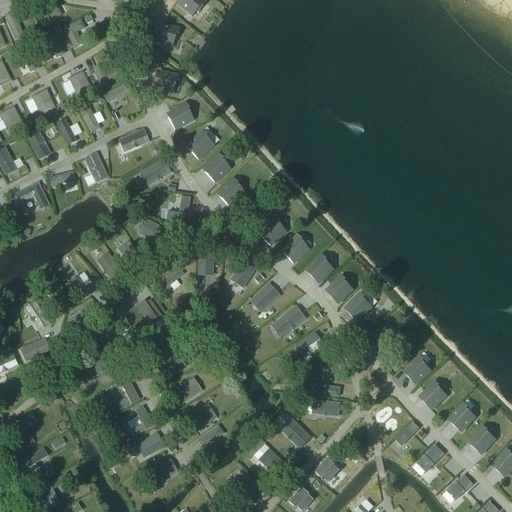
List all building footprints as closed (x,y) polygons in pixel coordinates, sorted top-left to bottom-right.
[(192,17),(197,11),(198,12),(205,4),(200,0),(179,0),(177,4),(192,17)] [(46,12),(42,4),(33,9),(42,25),(63,14),(58,6),(46,12)] [(24,35),(14,11),(6,15),(16,39),(24,35)] [(82,19),(64,28),(75,48),(84,44),(77,32),(86,27),(82,19)] [(175,40),(176,41),(179,30),(165,27),(165,30),(157,27),(153,42),(173,47),(175,40)] [(55,33),(38,42),(43,50),(51,46),(57,58),(66,53),(55,33)] [(29,46),(20,50),(31,72),(40,67),(29,46)] [(3,61),(0,62),(0,86),(12,80),(3,61)] [(123,75),(119,66),(106,72),(102,64),(93,68),(101,85),(123,75)] [(93,91),(84,71),(68,78),(77,98),(93,91)] [(163,77),(156,75),(152,89),(172,94),(174,87),(176,87),(178,77),(164,74),(163,77)] [(125,85),(103,96),(107,103),(125,94),(126,95),(129,93),(129,92),(128,89),(127,89),(125,85)] [(57,108),(48,89),(32,96),(41,116),(57,108)] [(56,106),(59,112),(65,109),(62,103),(56,106)] [(191,114),(186,104),(173,111),(175,114),(168,118),(175,131),(193,121),(189,115),(191,114)] [(25,125),(15,106),(0,114),(0,115),(9,133),(25,125)] [(88,108),(79,113),(91,136),(100,131),(88,108)] [(65,120),(56,125),(68,148),(77,143),(65,120)] [(148,143),(143,131),(121,140),(120,143),(121,146),(123,146),(125,151),(127,151),(148,143)] [(38,132),(26,139),(38,163),(50,157),(38,132)] [(210,140),(202,132),(192,142),(194,144),(188,150),(198,160),(213,146),(208,141),(210,140)] [(56,162),(69,156),(60,137),(47,143),(56,162)] [(161,145),(154,148),(157,156),(164,152),(161,145)] [(8,148),(0,152),(0,167),(6,178),(20,170),(8,148)] [(96,155),(84,160),(96,185),(107,180),(96,155)] [(215,183),(229,169),(225,164),(226,163),(219,155),(208,165),(210,167),(204,173),(215,183)] [(163,161),(141,173),(149,186),(170,174),(163,161)] [(74,171),(49,178),(52,187),(76,181),(74,171)] [(239,189),(241,188),(234,180),(223,190),(225,192),(219,197),(230,208),(244,194),(239,189)] [(37,185),(14,197),(19,206),(33,199),(40,211),(48,207),(37,185)] [(176,186),(169,185),(168,191),(175,193),(176,186)] [(168,212),(167,220),(166,220),(166,221),(184,223),(184,222),(183,222),(184,215),(188,215),(190,198),(181,197),(179,214),(168,212)] [(260,208),(253,200),(242,210),(244,212),(239,218),(249,229),(264,214),(259,209),(260,208)] [(270,247),(285,233),(280,227),(281,226),(274,218),(264,228),(266,230),(260,236),(270,247)] [(172,236),(146,223),(139,238),(165,251),(172,236)] [(293,264),(308,250),(303,245),(305,244),(297,236),(287,246),(289,248),(283,254),(293,264)] [(133,274),(145,265),(129,243),(117,251),(133,274)] [(156,253),(148,260),(153,265),(160,258),(156,253)] [(214,254),(199,253),(198,278),(213,279),(214,254)] [(99,263),(112,282),(122,275),(109,256),(106,255),(103,257),(103,259),(99,261),(99,263)] [(318,284),(333,270),(328,265),(330,264),(322,256),(312,266),(314,268),(308,274),(318,284)] [(243,262),(231,279),(244,287),(255,269),(243,262)] [(184,277),(178,270),(159,286),(164,293),(184,277)] [(264,280),(259,275),(255,279),(260,284),(264,280)] [(338,305),(353,291),(348,285),(349,284),(342,276),(331,286),(334,288),(328,294),(338,305)] [(86,288),(78,277),(71,281),(84,299),(102,287),(97,280),(86,288)] [(281,295),(270,283),(251,300),(262,313),(281,295)] [(70,301),(58,284),(45,293),(57,310),(70,301)] [(368,302),(361,294),(350,304),(352,306),(346,312),(357,322),(372,308),(367,303),(368,302)] [(164,318),(150,299),(125,317),(138,336),(164,318)] [(50,328),(37,305),(24,312),(38,335),(50,328)] [(307,318),(297,306),(272,325),(282,337),(307,318)] [(92,307),(68,322),(76,333),(99,318),(92,307)] [(318,322),(323,319),(319,313),(314,317),(318,322)] [(378,355),(393,340),(388,335),(389,334),(382,326),(371,336),(374,338),(368,344),(378,355)] [(15,332),(9,327),(0,338),(0,350),(1,351),(15,332)] [(326,344),(317,332),(297,345),(305,358),(326,344)] [(44,341),(19,353),(25,365),(50,354),(44,341)] [(330,346),(325,350),(328,356),(334,352),(330,346)] [(79,368),(88,381),(116,361),(107,348),(79,368)] [(12,355),(0,361),(0,376),(18,368),(12,355)] [(176,355),(156,368),(164,381),(184,367),(176,355)] [(427,365),(419,357),(409,367),(411,369),(405,375),(416,386),(430,371),(425,366),(427,365)] [(119,369),(123,376),(130,371),(125,365),(119,369)] [(201,393),(192,380),(172,393),(181,407),(201,393)] [(129,381),(120,387),(127,400),(110,410),(114,416),(131,407),(132,409),(140,403),(129,381)] [(431,411),(446,397),(441,391),(442,390),(435,382),(425,392),(427,394),(421,400),(431,411)] [(340,397),(342,387),(314,383),(313,393),(340,397)] [(162,399),(168,395),(165,389),(158,393),(162,399)] [(340,420),(342,407),(315,403),(313,417),(340,420)] [(209,404),(187,420),(195,433),(218,418),(209,404)] [(461,433),(475,418),(470,413),(471,412),(463,404),(453,415),(456,417),(450,423),(461,433)] [(142,423),(129,430),(133,437),(154,426),(143,407),(135,411),(142,423)] [(35,421),(30,413),(12,425),(17,433),(18,433),(28,448),(35,444),(25,428),(35,421)] [(181,421),(178,415),(172,419),(176,424),(181,421)] [(311,438),(290,418),(279,429),(300,449),(311,438)] [(402,447),(419,429),(413,424),(396,441),(402,447)] [(223,434),(217,425),(197,439),(203,448),(223,434)] [(481,455),(495,440),(490,435),(491,434),(483,427),(473,437),(476,439),(470,445),(481,455)] [(127,432),(119,436),(123,443),(131,439),(127,432)] [(166,450),(158,436),(136,448),(144,462),(166,450)] [(326,439),(322,436),(317,440),(321,444),(326,439)] [(62,439),(57,442),(60,447),(65,444),(62,439)] [(167,450),(171,455),(176,452),(173,446),(167,450)] [(423,469),(426,472),(427,472),(444,455),(435,446),(417,463),(418,464),(421,467),(420,468),(422,470),(423,469)] [(48,455),(43,447),(24,459),(36,480),(44,476),(36,462),(48,455)] [(275,475),(285,465),(270,449),(259,459),(275,475)] [(494,468),(505,478),(511,470),(511,454),(507,450),(497,460),(499,462),(494,468)] [(295,456),(289,462),(294,467),(300,460),(295,456)] [(168,457),(142,472),(151,487),(176,473),(168,457)] [(315,473),(322,479),(324,478),(329,482),(339,471),(334,467),(335,465),(328,459),(315,473)] [(263,495),(245,474),(235,483),(253,504),(263,495)] [(464,476),(448,491),(451,495),(451,496),(452,498),(453,497),(456,500),(472,485),(464,476)] [(59,503),(47,482),(39,487),(52,507),(59,503)] [(316,482),(312,486),(317,490),(321,486),(316,482)] [(301,488),(288,503),(295,509),(297,507),(301,511),(312,501),(307,497),(308,495),(301,488)] [(78,511),(82,510),(78,503),(59,511),(78,511)] [(490,503),(481,511),(497,511),(498,511),(490,503)]
